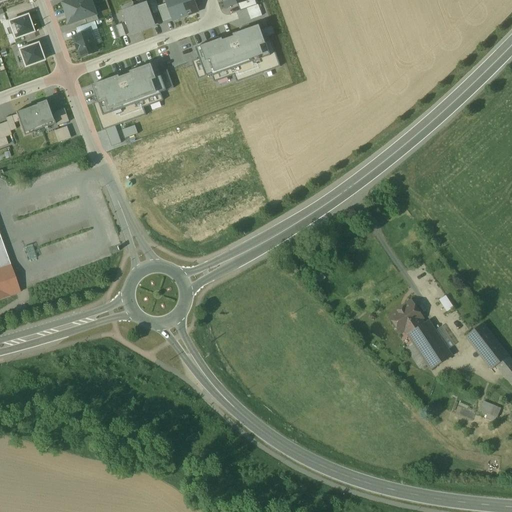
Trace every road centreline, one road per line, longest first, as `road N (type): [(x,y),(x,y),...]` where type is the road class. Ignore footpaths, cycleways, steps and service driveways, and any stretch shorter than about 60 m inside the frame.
road 1 (primary): [(169,321),(226,398),(321,466),(378,486),(511,506)]
road 2 (primary): [(511,45),(348,190),(184,283)]
road 3 (residential): [(145,266),(67,74)]
road 4 (residential): [(209,0),(212,18),(202,27),(67,74)]
road 5 (secondary): [(129,306),(0,345)]
